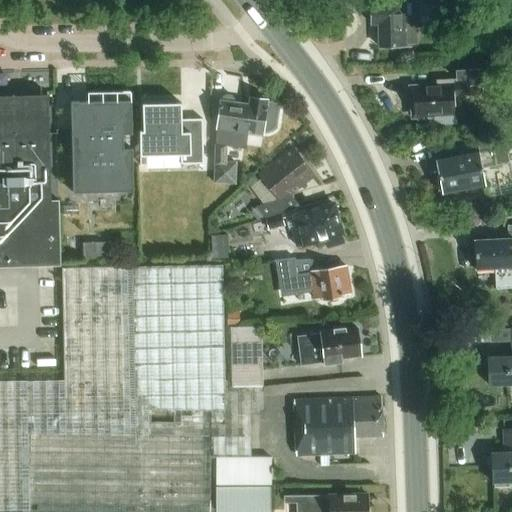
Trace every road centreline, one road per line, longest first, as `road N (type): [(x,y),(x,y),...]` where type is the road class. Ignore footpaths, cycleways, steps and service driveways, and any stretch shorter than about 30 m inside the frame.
road 1 (secondary): [(416,511),(396,260),(344,131),(266,21)]
road 2 (unclassified): [(0,36),(24,43),(207,42),(266,21)]
